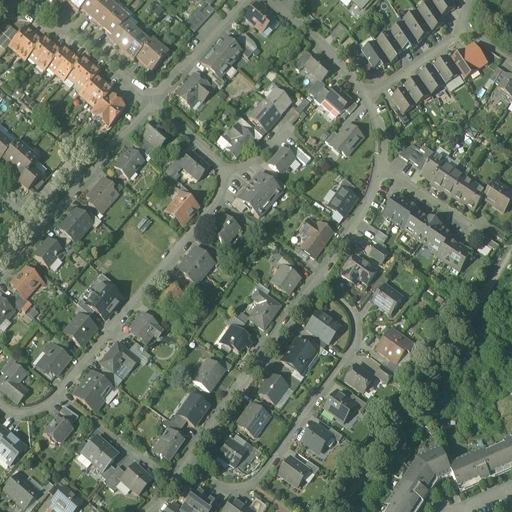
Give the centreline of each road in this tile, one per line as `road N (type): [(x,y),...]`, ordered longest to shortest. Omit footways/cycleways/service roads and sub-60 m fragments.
road 1 (residential): [(220,172),(217,204),(56,398),(33,413),(0,407)]
road 2 (residential): [(187,465),(213,485),(242,488),(260,477),(355,344),(355,317),(318,284)]
road 3 (residential): [(187,465),(318,284)]
road 4 (residential): [(34,226),(145,99)]
road 5 (residential): [(145,99),(237,0)]
road 6 (residential): [(318,284),(370,210),(384,171)]
road 7 (residential): [(145,99),(50,14)]
